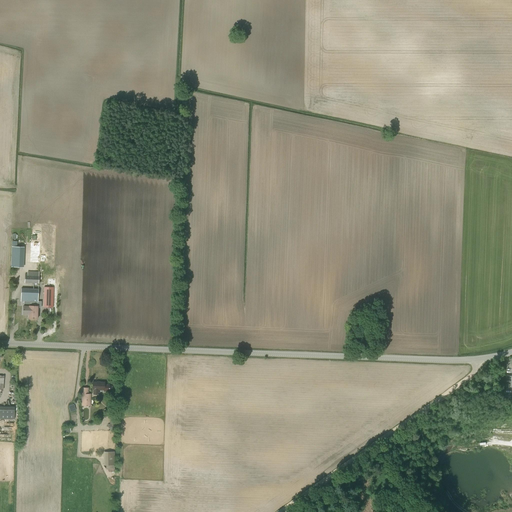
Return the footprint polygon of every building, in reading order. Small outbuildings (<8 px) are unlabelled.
[(11,259),(23,260),(24,247),(17,247),(11,247),(11,259)] [(24,282),(27,282),(27,283),(38,283),(39,272),(28,271),(28,273),(24,273),(24,282)] [(44,287),(43,307),(53,308),(53,287),(44,287)] [(23,314),(29,315),(29,314),(32,315),(32,310),(33,310),(33,302),(38,302),(38,289),(21,289),(21,302),(25,302),(25,306),(23,306),(23,314)] [(29,314),(29,315),(29,319),(37,319),(38,306),(38,302),(33,302),(33,310),(32,310),(32,315),(29,314)] [(104,391),(109,391),(111,391),(113,389),(113,387),(112,386),(110,386),(110,385),(104,385),(104,383),(93,382),(92,390),(94,390),(94,394),(98,395),(98,390),(104,390),(104,391)] [(81,406),(90,406),(91,394),(88,394),(88,388),(81,388),(81,394),(82,394),(81,406)] [(0,419),(14,418),(14,406),(0,406),(0,419)] [(110,424),(108,424),(108,427),(109,427),(109,431),(116,431),(116,418),(115,418),(116,408),(110,408),(110,424)] [(115,465),(115,452),(103,452),(104,465),(106,465),(106,469),(108,469),(108,471),(114,471),(114,465),(115,465)]
